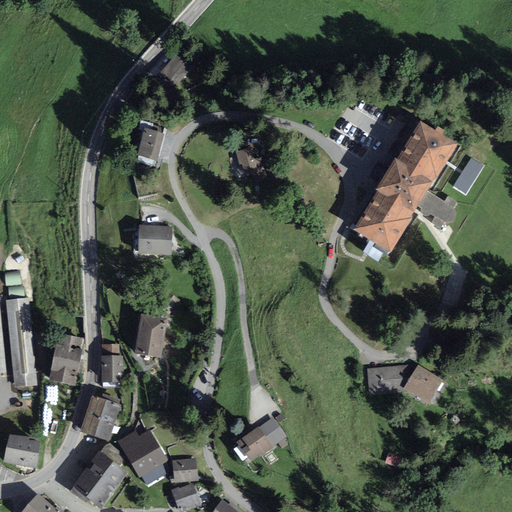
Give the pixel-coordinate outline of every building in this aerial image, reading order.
[(185,51),(175,66),(186,72),(195,58),(185,51)] [(354,236),(390,258),(420,210),(421,211),(421,213),(422,216),(424,217),(426,218),(428,217),(431,216),(434,218),(432,224),(441,230),(446,225),(450,224),(453,222),(455,220),(456,217),(456,213),(453,210),(429,194),(457,149),(442,140),(444,135),(437,131),(435,136),(420,127),(397,165),(395,164),(375,196),(377,197),(354,236)] [(135,165),(155,169),(163,135),(143,131),(135,165)] [(251,149),(235,154),(242,178),(251,175),(254,183),(267,179),(261,159),(254,161),(251,149)] [(484,167),(471,159),(453,188),(466,196),(484,167)] [(137,228),(136,254),(171,255),(172,229),(137,228)] [(7,303),(18,390),(37,388),(26,301),(7,303)] [(134,357),(161,361),(168,322),(140,318),(134,357)] [(49,383),(75,388),(83,342),(57,337),(49,383)] [(102,345),(102,358),(120,358),(120,345),(102,345)] [(125,389),(124,358),(120,358),(102,358),(101,358),(102,389),(125,389)] [(417,367),(367,370),(370,396),(402,393),(417,367)] [(417,367),(402,393),(429,406),(443,383),(417,367)] [(109,445),(121,408),(92,398),(80,435),(109,445)] [(236,445),(250,464),(258,458),(259,460),(273,450),(272,448),(286,438),(272,419),(236,445)] [(135,432),(117,443),(145,490),(169,476),(162,466),(168,462),(150,431),(138,438),(135,432)] [(8,438),(4,466),(37,471),(40,446),(28,444),(28,441),(8,438)] [(72,490),(100,511),(127,475),(99,454),(72,490)] [(386,456),(382,466),(396,471),(400,461),(386,456)] [(172,462),(175,485),(198,483),(195,459),(172,462)] [(171,492),(178,511),(199,504),(193,485),(171,492)] [(26,511),(51,511),(38,500),(26,511)] [(236,511),(222,501),(214,511),(236,511)]
